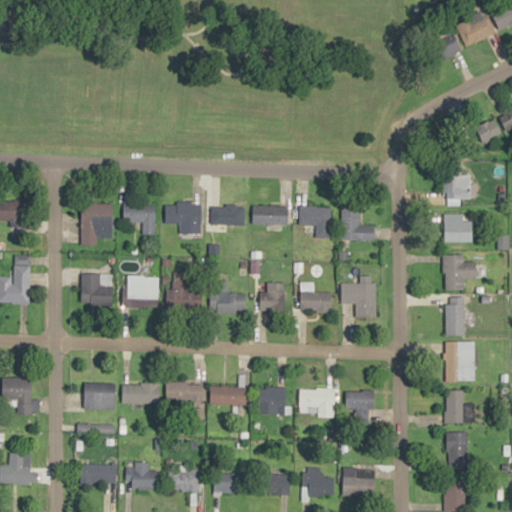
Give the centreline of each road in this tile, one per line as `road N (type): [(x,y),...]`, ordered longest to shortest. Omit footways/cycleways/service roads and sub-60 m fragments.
road 1 (residential): [(396,163),(0,152)]
road 2 (residential): [(394,348),(0,337)]
road 3 (residential): [(53,511),(52,154)]
road 4 (residential): [(394,511),(396,163)]
road 5 (residential): [(511,63),(405,119),(396,163)]
